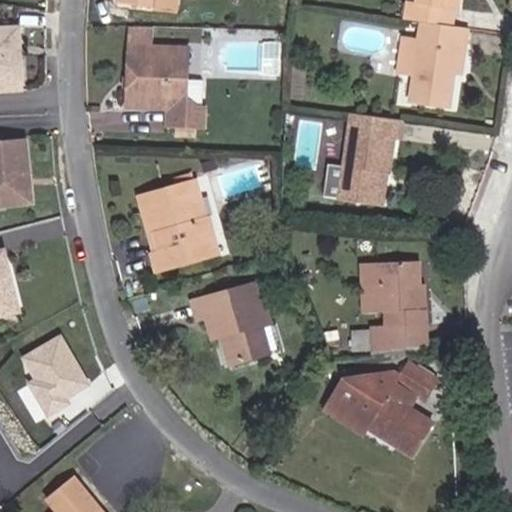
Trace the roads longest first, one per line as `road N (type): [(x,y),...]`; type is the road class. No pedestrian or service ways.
road 1 (residential): [(77,0),(72,103),(118,335),(177,423),(280,501),(310,511)]
road 2 (residential): [(511,244),(501,271),(496,343),(511,463)]
